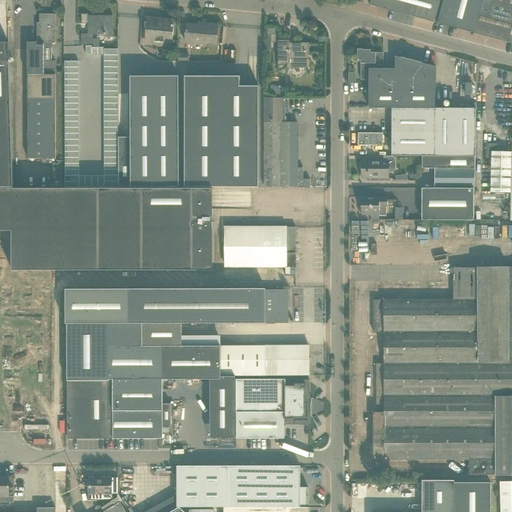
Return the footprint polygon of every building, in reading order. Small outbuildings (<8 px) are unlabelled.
[(370,0),(370,5),(440,24),(446,0),(370,0)] [(446,0),(440,24),(474,33),(483,0),(446,0)] [(511,22),(511,0),(483,0),(474,33),(485,36),(490,16),(501,19),(496,39),(507,42),(511,22)] [(37,37),(37,42),(28,43),(27,75),(28,159),(56,159),(55,75),(55,61),(51,61),(51,46),(43,46),(37,46),(37,43),(55,43),(55,24),(55,14),(39,14),(39,27),(37,27),(37,37)] [(81,35),(81,45),(87,45),(92,45),(92,34),(105,34),(105,37),(112,37),(112,34),(112,26),(112,16),(88,16),(88,14),(81,14),(81,24),(88,24),(89,34),(81,34),(81,35)] [(172,41),(172,33),(173,33),(173,32),(174,20),(162,19),(162,25),(156,25),(156,19),(148,18),(145,42),(157,43),(157,40),(164,40),(164,44),(170,44),(170,47),(171,47),(171,41),(172,41)] [(216,45),(217,25),(204,23),(203,26),(187,24),(185,42),(216,45)] [(265,41),(265,50),(270,50),(270,43),(275,43),(275,35),(275,28),(267,28),(267,40),(265,41)] [(279,63),(278,63),(278,64),(288,64),(288,68),(308,68),(308,72),(309,72),(309,68),(309,43),(295,43),(295,45),(289,45),(289,40),(278,40),(278,41),(279,41),(279,59),(279,63)] [(0,187),(12,187),(13,187),(9,63),(9,62),(8,43),(0,43),(0,187)] [(104,56),(104,61),(118,61),(118,49),(104,49),(104,56)] [(392,108),(435,108),(436,67),(395,56),(395,69),(383,69),(383,53),(370,53),(370,50),(358,50),(358,60),(361,60),(361,80),(369,80),(368,108),(392,108)] [(118,146),(118,187),(179,187),(178,76),(130,77),(130,137),(130,146),(118,146)] [(239,77),(185,76),(184,187),(258,187),(258,86),(239,86),(239,77)] [(288,98),(264,98),(265,187),(310,187),(310,179),(303,179),(303,168),(297,168),(297,123),(284,123),(284,99),(288,99),(288,98)] [(392,108),(392,132),(434,133),(435,108),(392,108)] [(433,156),(475,157),(475,119),(476,109),(435,108),(434,133),(433,156)] [(391,156),(393,156),(423,156),(433,156),(434,133),(392,132),(391,156)] [(358,133),(358,145),(383,146),(383,133),(358,133)] [(486,144),(486,154),(486,159),(491,158),(491,192),(510,193),(511,152),(498,152),(498,144),(486,144)] [(393,156),(391,156),(385,156),(385,161),(361,161),(361,163),(360,163),(360,170),(361,170),(361,178),(388,178),(388,173),(393,173),(396,169),(396,159),(393,156)] [(475,157),(433,156),(423,156),(423,169),(434,168),(434,188),(474,189),(474,169),(475,157)] [(65,170),(65,182),(79,182),(79,176),(79,170),(65,170)] [(104,176),(104,182),(118,182),(118,170),(104,170),(104,176)] [(409,172),(408,175),(409,178),(413,179),(416,177),(417,174),(415,171),(412,170),(409,172)] [(65,182),(65,188),(85,188),(85,176),(79,176),(79,182),(65,182)] [(98,176),(98,188),(118,188),(118,182),(104,182),(104,176),(98,176)] [(12,187),(0,187),(0,231),(12,231),(12,270),(47,270),(212,270),(212,189),(12,189),(12,187)] [(474,189),(434,188),(422,188),(422,220),(474,220),(474,189)] [(378,215),(386,216),(386,207),(387,207),(387,198),(379,198),(371,198),(361,198),(361,206),(359,206),(359,213),(361,213),(361,215),(370,215),(370,216),(371,216),(371,220),(378,220),(378,215)] [(285,275),(296,275),(296,225),(224,225),(224,270),(246,270),(246,267),(285,267),(285,275)] [(0,402),(47,403),(47,270),(12,270),(12,231),(0,231),(0,402)] [(376,310),(376,373),(396,373),(396,456),(461,456),(461,247),(396,248),(396,310),(376,310)] [(377,281),(378,297),(385,296),(385,280),(377,281)] [(288,323),(288,290),(267,290),(267,289),(65,288),(65,322),(67,322),(142,323),(266,323),(288,323)] [(67,322),(67,382),(67,381),(108,381),(109,347),(142,346),(142,323),(67,322)] [(221,346),(221,376),(236,376),(309,377),(309,345),(221,346)] [(236,376),(221,376),(220,376),(220,346),(142,346),(109,347),(108,381),(67,381),(67,382),(67,429),(67,439),(109,439),(109,438),(113,438),(113,439),(163,438),(162,434),(170,434),(170,410),(163,411),(162,380),(211,379),(211,438),(235,438),(236,376)] [(284,438),(284,424),(309,424),(309,412),(310,412),(310,411),(309,411),(309,404),(310,404),(310,403),(309,403),(309,379),(236,379),(236,412),(237,438),(284,438)] [(177,468),(177,506),(178,507),(224,507),(224,506),(308,506),(308,487),(299,487),(299,468),(229,468),(177,468)] [(0,502),(14,502),(14,496),(9,496),(9,488),(9,478),(0,478),(0,502)] [(89,494),(89,502),(95,502),(95,494),(98,494),(98,502),(104,502),(104,498),(107,498),(109,500),(111,500),(111,494),(111,478),(89,478),(89,494)] [(454,511),(454,480),(421,480),(421,511),(454,511)] [(488,511),(489,480),(454,480),(454,511),(488,511)] [(511,511),(511,481),(500,482),(501,511),(511,511)] [(125,511),(120,502),(103,511),(125,511)]
